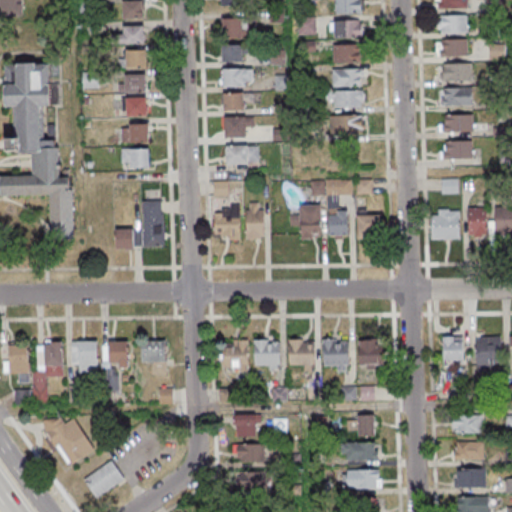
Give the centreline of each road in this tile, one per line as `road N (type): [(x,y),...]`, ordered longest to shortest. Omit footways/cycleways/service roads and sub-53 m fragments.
road 1 (residential): [(132,511),(185,476),(195,457),(179,0)]
road 2 (residential): [(415,511),(398,0)]
road 3 (residential): [(511,288),(0,295)]
